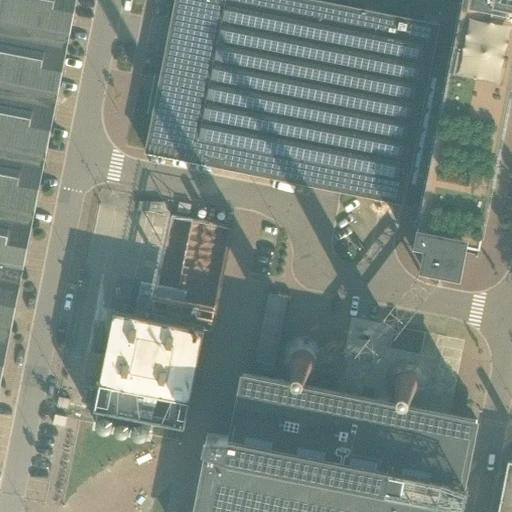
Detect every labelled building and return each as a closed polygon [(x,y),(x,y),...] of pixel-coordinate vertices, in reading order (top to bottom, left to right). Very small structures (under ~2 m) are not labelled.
[(0,0),(0,379),(37,195),(39,182),(47,141),(60,77),(62,65),(75,0),(0,0)] [(158,92),(146,152),(186,160),(303,183),(341,190),(381,198),(401,202),(402,203),(402,204),(403,204),(403,203),(423,207),(420,221),(419,221),(419,222),(414,244),(426,246),(425,250),(422,262),(421,268),(423,268),(423,267),(440,270),(440,271),(441,272),(441,271),(459,275),(460,275),(464,254),(465,253),(467,242),(480,245),(482,235),(482,234),(481,233),(484,220),(485,220),(485,219),(484,219),(487,205),(488,205),(488,204),(487,204),(490,190),(491,188),(490,188),(493,175),(494,175),(494,173),(493,173),(496,160),(497,159),(496,159),(499,145),(500,144),(499,144),(502,130),(503,129),(502,129),(505,116),(506,115),(505,115),(508,101),(508,100),(510,86),(511,86),(511,85),(511,78),(511,0),(463,0),(461,13),(460,14),(458,28),(457,29),(456,35),(455,42),(454,43),(452,57),(452,58),(432,54),(438,25),(423,21),(379,13),(363,10),(315,0),(176,0),(171,24),(166,50),(162,71),(160,80),(158,91),(158,92)] [(186,291),(157,285),(141,282),(134,315),(114,311),(95,409),(184,427),(204,329),(179,324),(186,291)] [(277,347),(288,295),(269,291),(258,343),(277,347)] [(289,381),(307,385),(322,375),(326,356),(315,340),(297,337),(282,347),(278,366),(289,381)] [(394,401),(411,404),(426,394),(429,377),(419,362),(402,359),(388,369),(384,386),(394,401)] [(205,465),(195,511),(454,511),(457,500),(460,500),(464,500),(467,486),(463,485),(476,421),(476,420),(475,420),(243,373),(243,374),(231,436),(219,436),(207,434),(204,451),(215,454),(214,454),(212,466),(205,465)] [(497,511),(511,511),(511,460),(508,460),(497,511)]
